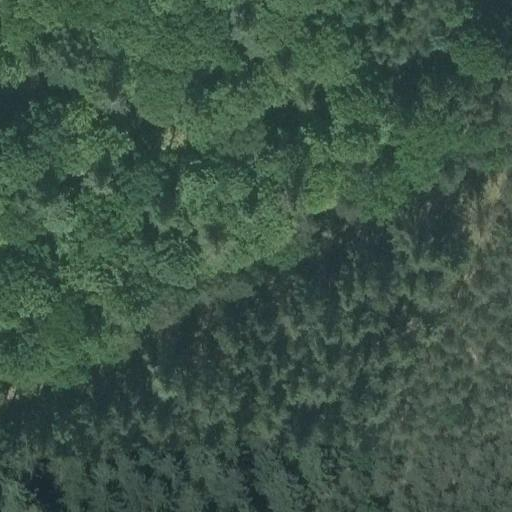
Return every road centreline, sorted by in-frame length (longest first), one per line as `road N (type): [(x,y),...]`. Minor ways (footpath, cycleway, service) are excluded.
road 1 (track): [(502,0),(374,99),(371,184),(132,320),(0,382)]
road 2 (track): [(511,144),(371,184)]
